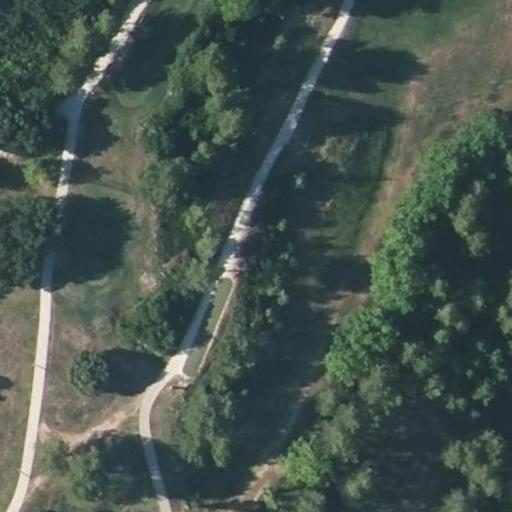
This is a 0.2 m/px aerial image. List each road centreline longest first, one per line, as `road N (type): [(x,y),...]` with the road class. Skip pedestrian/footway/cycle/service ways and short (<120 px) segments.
road 1 (track): [(164,511),(145,439),(148,390),(175,362),(348,0)]
road 2 (track): [(144,0),(78,95),(71,119),(34,417),(11,511)]
